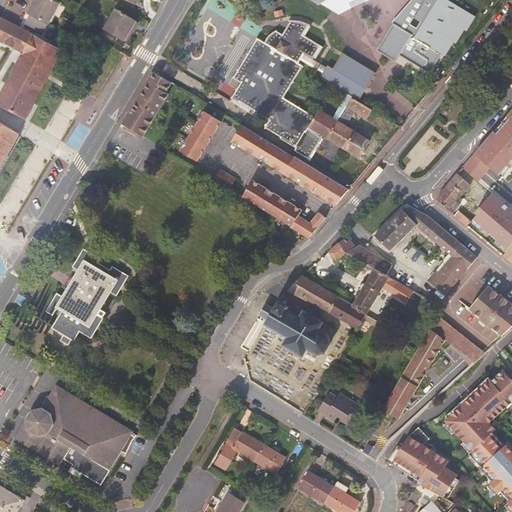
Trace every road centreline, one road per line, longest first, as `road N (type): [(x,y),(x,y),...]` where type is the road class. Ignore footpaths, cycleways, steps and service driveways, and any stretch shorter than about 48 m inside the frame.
road 1 (residential): [(175,0),(0,298)]
road 2 (residential): [(382,171),(299,259),(250,286),(214,342),(214,369)]
road 3 (residential): [(214,369),(377,470),(389,496),(386,511)]
road 4 (residential): [(511,10),(382,171)]
road 5 (residential): [(214,369),(203,416),(143,511)]
road 6 (residential): [(416,196),(511,89)]
road 7 (residential): [(511,275),(416,196)]
